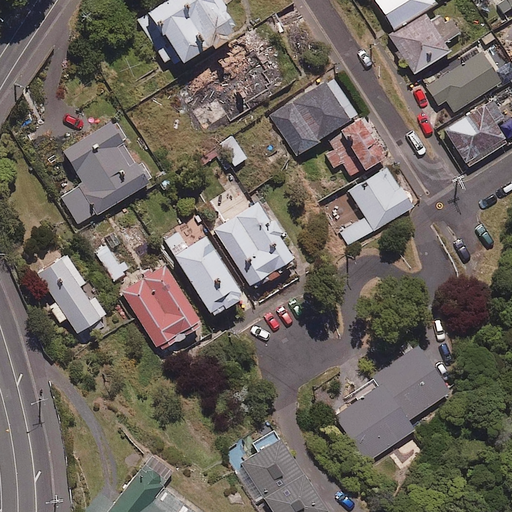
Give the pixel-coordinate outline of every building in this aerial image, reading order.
[(237,28),(218,0),(163,0),(136,18),(170,68),(210,42),(212,45),(237,28)] [(436,0),(373,0),(392,28),(436,0)] [(511,0),(477,0),(492,22),(511,8),(511,0)] [(304,16),(294,1),(277,12),(287,27),(304,16)] [(429,20),(424,13),(389,36),(413,73),(449,49),(444,42),(460,31),(445,9),(429,20)] [(277,83),(246,34),(196,66),(202,76),(179,91),(204,129),(227,114),(231,120),(250,107),(247,102),(277,83)] [(501,80),(482,50),(425,86),(436,104),(445,99),(453,111),(501,80)] [(356,112),(331,75),(271,116),(296,153),(356,112)] [(504,117),(491,98),(444,128),(468,165),(507,140),(496,122),(504,117)] [(383,155),(361,115),(338,128),(343,137),(323,148),(333,166),(342,161),(349,174),(383,155)] [(77,224),(153,178),(141,158),(135,162),(124,143),(128,141),(113,118),(61,149),(82,183),(60,196),(77,224)] [(246,157),(232,135),(219,144),(233,166),(246,157)] [(414,205),(390,166),(349,191),(365,216),(339,232),(348,246),(414,205)] [(251,284),(294,257),(281,236),(285,234),(275,218),(271,221),(259,202),(216,229),(251,284)] [(242,293),(207,236),(175,256),(213,316),(241,299),(238,295),(242,293)] [(123,273),(107,246),(96,252),(113,280),(123,273)] [(84,280),(64,251),(36,270),(56,300),(48,305),(69,336),(105,312),(93,294),(88,298),(78,284),(84,280)] [(204,327),(166,266),(122,293),(161,354),(204,327)] [(450,389),(418,344),(329,409),(368,461),(415,427),(409,419),(450,389)] [(329,511),(279,436),(234,465),(246,483),(253,479),(274,511),(329,511)] [(173,469),(151,452),(114,501),(100,490),(84,510),(86,511),(197,511),(161,484),(173,469)]
